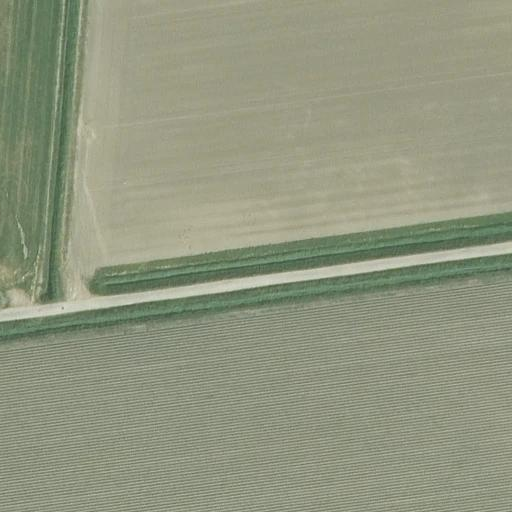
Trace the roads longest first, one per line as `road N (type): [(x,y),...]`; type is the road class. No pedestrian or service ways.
road 1 (track): [(511,247),(0,317)]
road 2 (track): [(88,0),(66,267),(81,305)]
